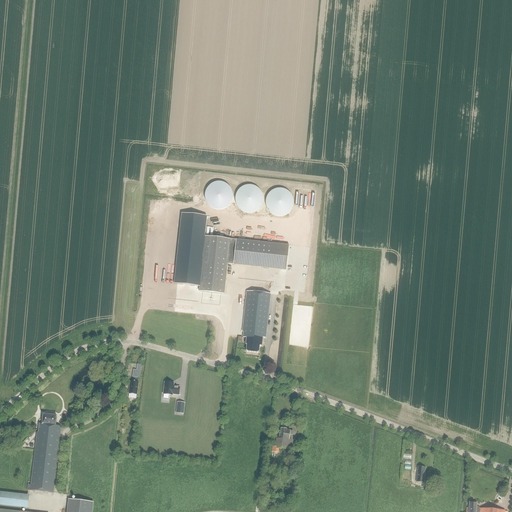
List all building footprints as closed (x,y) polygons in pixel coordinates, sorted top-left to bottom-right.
[(205,237),(207,216),(181,213),(174,284),(200,286),(204,248),(205,237)] [(205,237),(204,248),(200,286),(199,292),(224,294),(227,264),(264,268),(264,269),(269,270),(269,269),(287,270),(289,245),(205,237)] [(265,338),(270,294),(247,291),(243,332),(244,332),(243,337),(246,338),(246,345),(247,345),(246,352),(259,353),(259,346),(261,346),(262,338),(265,338)] [(140,378),(142,365),(138,364),(137,370),(133,369),(132,377),(140,378)] [(130,381),(129,394),(136,395),(137,395),(139,382),(135,382),(135,381),(134,381),(134,382),(130,381)] [(165,382),(164,394),(169,395),(172,395),(172,394),(179,394),(180,387),(173,387),(173,383),(165,382)] [(177,402),(176,413),(183,414),(185,403),(177,402)] [(54,493),(61,426),(56,425),(57,416),(44,414),(43,424),(40,424),(39,432),(37,432),(31,484),(28,484),(27,490),(54,493)] [(273,447),(273,452),(279,453),(279,448),(289,449),(290,440),(289,439),(290,434),(292,435),(293,431),(287,430),(287,429),(281,429),(281,434),(280,434),(279,439),(276,439),(276,447),(273,447)] [(424,483),(425,467),(417,467),(416,477),(416,478),(416,482),(424,483)] [(92,511),(93,502),(69,499),(67,511),(92,511)] [(504,511),(505,510),(480,508),(480,509),(476,509),(476,503),(469,503),(468,511),(504,511)]
